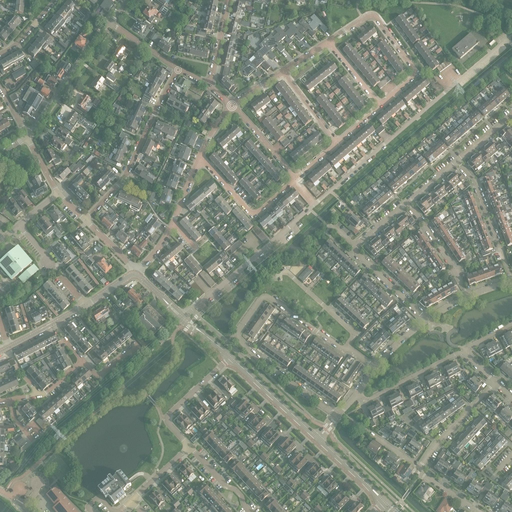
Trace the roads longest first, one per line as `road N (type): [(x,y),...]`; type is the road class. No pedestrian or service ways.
road 1 (residential): [(337,415),(258,360),(235,334),(264,295),(346,347)]
road 2 (residential): [(313,205),(507,38)]
road 3 (residential): [(85,220),(123,180),(178,69)]
road 4 (residential): [(346,347),(354,335),(287,271),(271,273),(255,256)]
road 5 (residential): [(27,137),(110,23)]
road 6 (residential): [(511,281),(476,184),(457,161)]
road 7 (residential): [(379,106),(416,71),(376,17),(364,19)]
road 8 (residential): [(190,447),(166,418),(230,357)]
road 9 (residential): [(356,394),(366,400),(463,350)]
